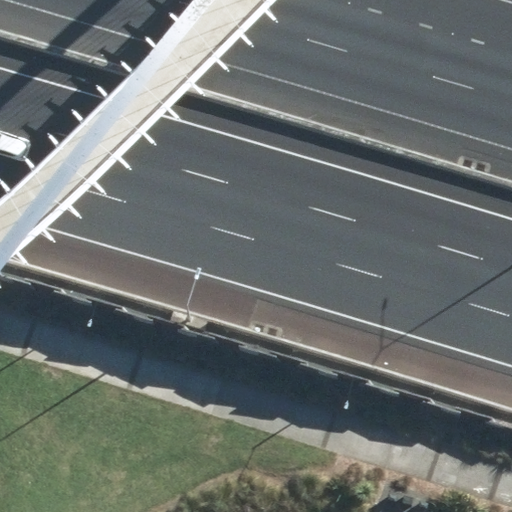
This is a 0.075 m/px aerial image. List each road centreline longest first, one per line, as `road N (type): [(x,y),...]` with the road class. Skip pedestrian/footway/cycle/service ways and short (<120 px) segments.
road 1 (motorway): [(511,271),(0,119)]
road 2 (motorway): [(166,0),(511,104)]
